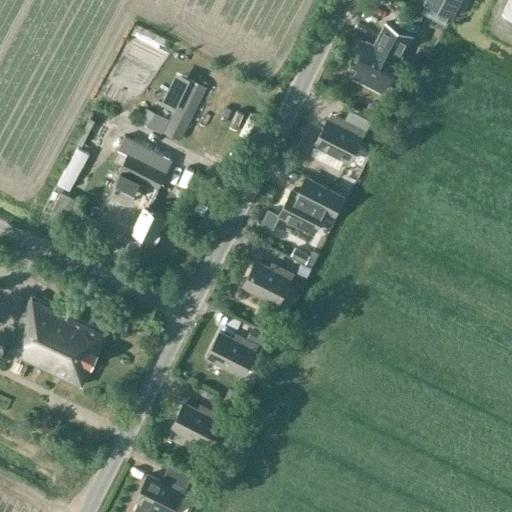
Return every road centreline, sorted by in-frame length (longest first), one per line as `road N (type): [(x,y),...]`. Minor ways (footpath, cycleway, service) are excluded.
road 1 (unclassified): [(84,511),(341,0)]
road 2 (unknown): [(182,315),(0,221)]
